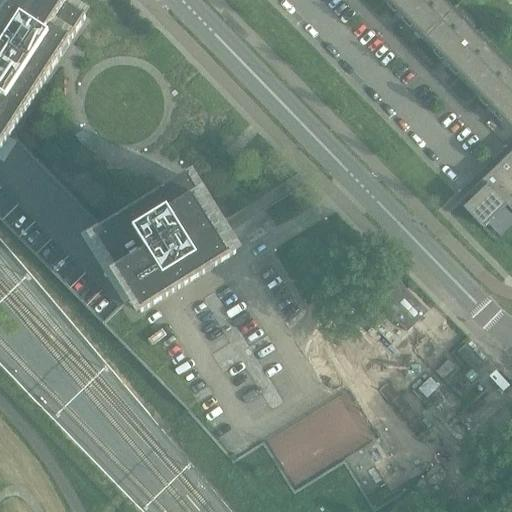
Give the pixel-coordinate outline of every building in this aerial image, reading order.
[(0,151),(85,22),(51,0),(18,0),(0,28),(0,151)] [(453,11),(441,0),(384,0),(423,40),(453,11)] [(499,59),(487,47),(453,11),(423,40),(469,87),(499,59)] [(0,35),(0,220),(104,327),(131,299),(192,261),(189,257),(190,256),(168,221),(167,221),(164,217),(118,246),(0,125),(0,118),(49,45),(27,30),(27,31),(10,20),(0,35)] [(511,72),(499,59),(469,87),(511,131),(511,72)] [(511,183),(511,155),(511,154),(497,167),(511,183)] [(511,210),(511,183),(497,167),(483,181),(511,210)] [(235,256),(188,180),(94,239),(131,299),(141,315),(235,256)] [(511,211),(511,210),(483,181),(476,188),(482,193),(475,200),(474,198),(463,209),(483,230),(507,207),(511,211)] [(427,313),(399,284),(390,293),(379,304),(407,333),(418,323),(417,322),(427,313)] [(444,379),(455,369),(448,361),(437,372),(444,379)] [(427,399),(439,388),(430,379),(418,390),(427,399)]
